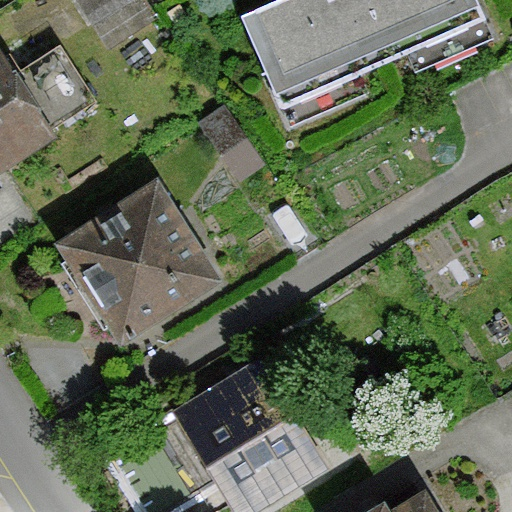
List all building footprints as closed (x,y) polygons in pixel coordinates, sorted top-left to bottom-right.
[(140,0),(75,0),(108,49),(153,20),(140,0)] [(276,0),(238,17),(271,90),(278,87),(285,103),(473,21),(467,7),(475,3),(473,0),(276,0)] [(0,50),(0,169),(49,139),(44,132),(92,102),(58,48),(16,75),(0,50)] [(60,244),(121,339),(217,278),(156,183),(60,244)] [(254,360),(177,409),(241,511),(252,511),(322,468),(254,360)] [(434,511),(421,491),(387,511),(382,502),(366,511),(434,511)]
